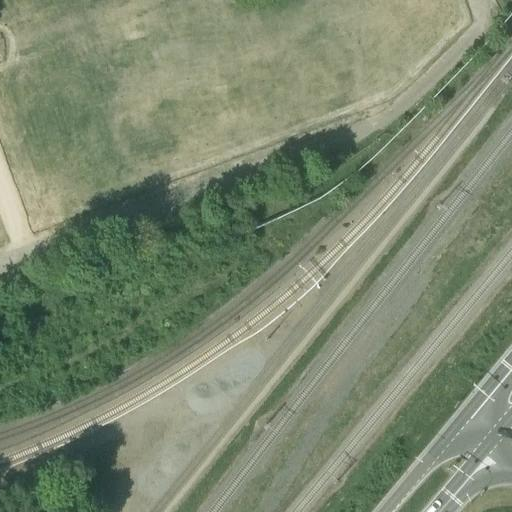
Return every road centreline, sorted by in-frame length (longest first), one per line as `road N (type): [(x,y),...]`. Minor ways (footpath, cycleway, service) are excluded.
road 1 (residential): [(477,0),(480,17),(468,42),(381,120),(0,265)]
road 2 (secondary): [(477,406),(384,511)]
